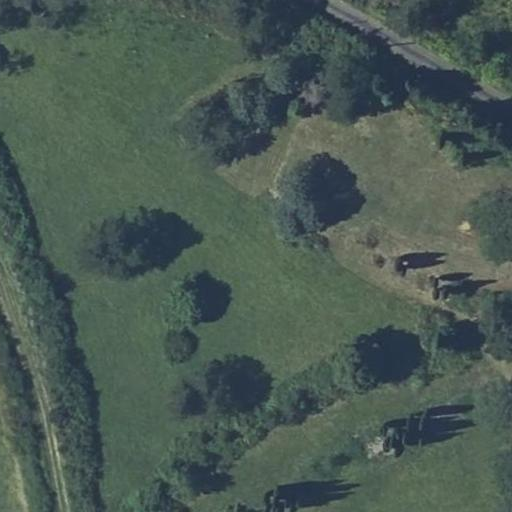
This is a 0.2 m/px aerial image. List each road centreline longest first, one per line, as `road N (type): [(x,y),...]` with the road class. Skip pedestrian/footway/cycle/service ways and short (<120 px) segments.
road 1 (track): [(55,511),(0,279)]
road 2 (unclassified): [(320,0),(511,108)]
